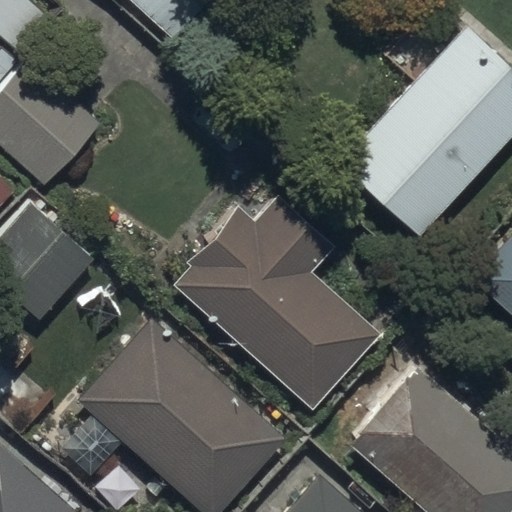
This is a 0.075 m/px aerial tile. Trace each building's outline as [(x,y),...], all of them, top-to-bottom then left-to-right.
[(22,0),(0,0),(0,71),(47,23),(22,0)] [(117,0),(168,45),(208,0),(117,0)] [(410,236),(511,119),(511,80),(462,37),(340,175),(410,236)] [(0,97),(0,162),(36,194),(95,128),(26,68),(0,97)] [(0,216),(11,204),(0,194),(0,216)] [(377,337),(308,277),(328,253),(278,209),(257,233),(245,222),(179,297),(311,412),(377,337)] [(0,307),(33,337),(89,272),(26,217),(0,246),(0,307)] [(511,237),(470,283),(511,322),(511,237)] [(77,411),(192,511),(218,511),(279,443),(148,330),(77,411)] [(343,451),(412,511),(511,511),(511,463),(410,374),(343,451)] [(0,511),(50,511),(0,469),(0,511)] [(347,511),(318,486),(294,511),(347,511)]
